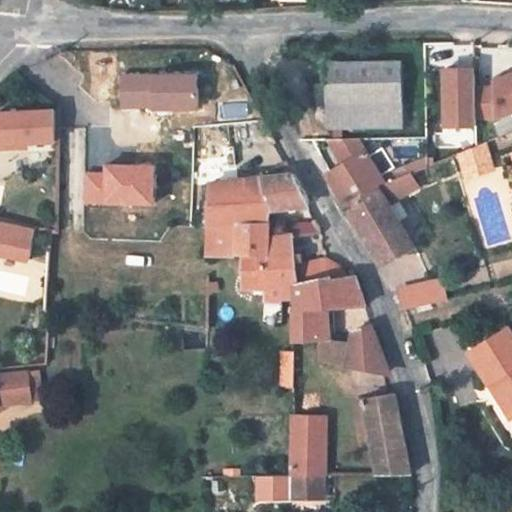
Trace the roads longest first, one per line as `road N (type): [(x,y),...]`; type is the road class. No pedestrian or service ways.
road 1 (residential): [(228,25),(384,311),(424,474),(425,511)]
road 2 (residential): [(228,25),(511,22)]
road 3 (residential): [(21,30),(228,25)]
